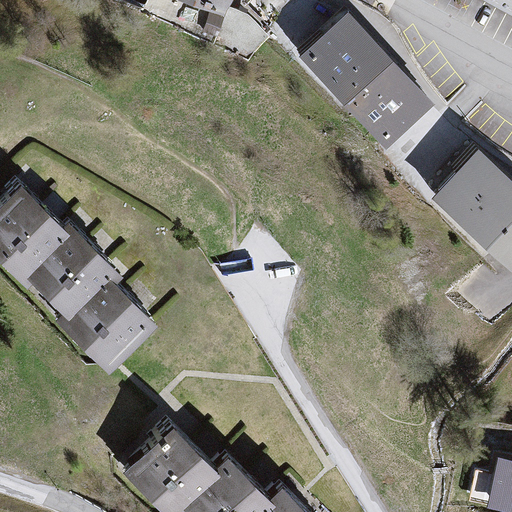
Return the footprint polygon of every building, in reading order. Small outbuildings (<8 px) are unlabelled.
[(334,0),(331,0),(288,42),(370,135),(419,91),(334,0)] [(511,181),(464,139),(420,188),(511,270),(511,181)] [(2,167),(0,169),(0,270),(6,277),(14,268),(46,299),(39,306),(89,356),(137,309),(96,268),(105,260),(48,204),(43,208),(2,167)] [(154,411),(106,459),(159,511),(171,500),(183,511),(304,511),(263,470),(251,482),(208,440),(196,452),(154,411)] [(511,463),(492,459),(484,498),(511,504),(511,463)]
